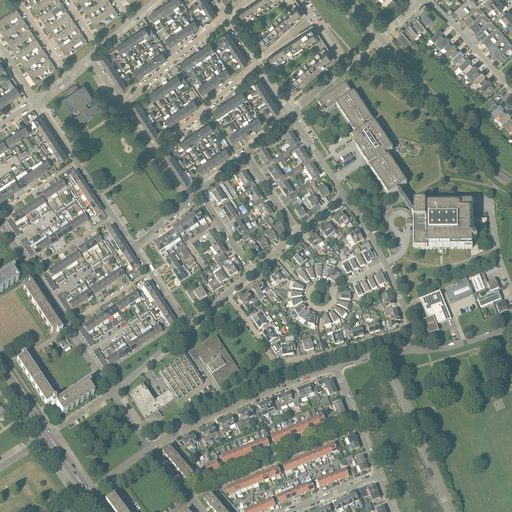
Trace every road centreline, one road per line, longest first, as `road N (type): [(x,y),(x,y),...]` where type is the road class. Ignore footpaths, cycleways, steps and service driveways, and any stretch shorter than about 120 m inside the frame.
road 1 (residential): [(410,326),(277,361),(229,294)]
road 2 (residential): [(149,448),(335,366)]
road 3 (tertiary): [(511,183),(378,37)]
road 4 (residential): [(186,492),(358,423)]
road 5 (residential): [(448,511),(383,352)]
road 6 (residential): [(121,104),(225,15)]
road 7 (residential): [(153,152),(256,62)]
road 8 (residential): [(511,91),(430,0)]
